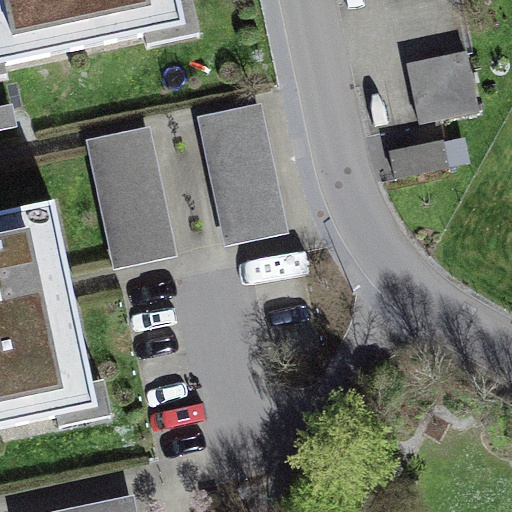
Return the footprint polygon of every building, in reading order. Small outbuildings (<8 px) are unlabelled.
[(200,0),(0,0),(0,74),(207,32),(200,0)] [(485,51),(421,67),(437,127),(501,111),(485,51)] [(162,122),(180,249),(286,234),(268,106),(162,122)] [(151,125),(86,139),(115,272),(180,258),(151,125)] [(455,136),(402,149),(410,180),(463,167),(455,136)] [(474,141),(460,145),(464,163),(479,159),(474,141)] [(0,225),(0,441),(102,424),(66,214),(0,225)] [(53,511),(141,511),(140,500),(53,511)]
